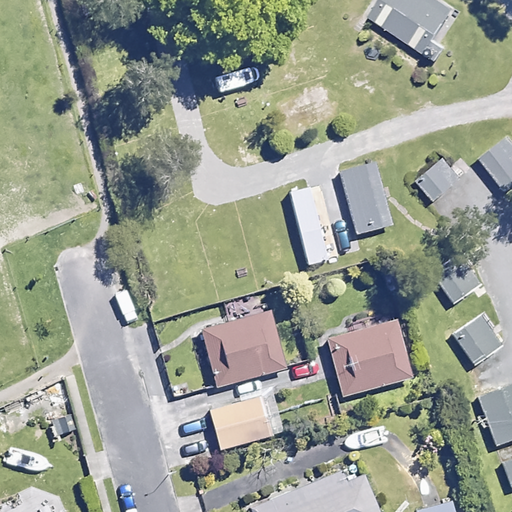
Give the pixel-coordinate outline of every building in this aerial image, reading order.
[(447,11),(430,0),(374,0),(360,23),(416,59),(447,11)] [(511,163),(494,138),(467,157),(495,195),(511,182),(511,163)] [(379,160),(335,171),(351,234),(395,222),(379,160)] [(432,160),(406,182),(422,201),(447,178),(432,160)] [(95,203),(87,182),(68,189),(75,210),(95,203)] [(449,253),(421,275),(444,306),(473,283),(449,253)] [(303,296),(296,270),(271,276),(278,302),(303,296)] [(274,310),(210,327),(224,378),(288,360),(274,310)] [(471,312),(442,335),(466,365),(495,343),(471,312)] [(397,317),(346,332),(361,383),(411,368),(397,317)] [(511,433),(511,385),(510,381),(469,397),(487,443),(511,433)] [(273,388),(210,404),(222,447),(285,431),(273,388)] [(511,452),(493,459),(503,486),(511,482),(511,452)] [(377,511),(363,467),(256,499),(260,511),(377,511)] [(0,497),(0,511),(45,511),(31,482),(0,497)] [(458,511),(454,496),(413,507),(414,511),(458,511)]
